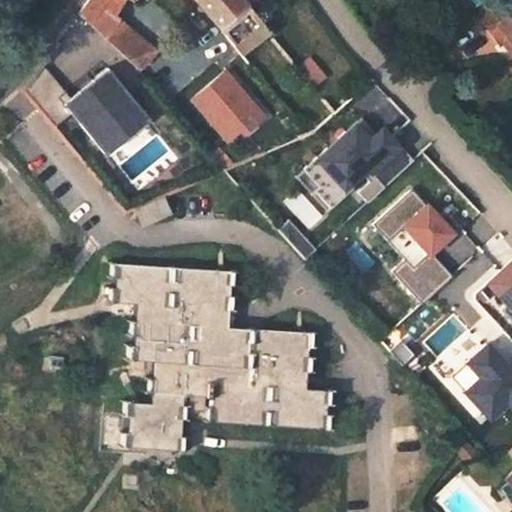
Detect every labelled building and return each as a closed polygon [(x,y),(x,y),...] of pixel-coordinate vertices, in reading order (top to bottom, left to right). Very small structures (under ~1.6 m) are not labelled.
[(104,41),(119,23),(113,17),(95,0),(88,0),(78,14),(104,41)] [(95,0),(113,17),(125,0),(95,0)] [(241,3),(245,0),(192,0),(236,53),(263,30),(241,3)] [(511,0),(499,0),(475,19),(497,48),(506,41),(511,49),(511,60),(511,0)] [(150,55),(119,23),(104,41),(133,71),(150,55)] [(64,107),(94,147),(139,113),(102,65),(63,94),(45,71),(26,86),(50,118),(64,107)] [(409,158),(361,107),(302,162),(333,195),(363,167),(380,185),(409,158)] [(419,299),(448,274),(428,250),(450,231),(412,188),(361,233),(371,244),(371,243),(419,299)] [(140,225),(170,212),(162,196),(132,208),(140,225)] [(511,255),(482,279),(511,316),(511,255)] [(207,420),(328,428),(330,388),(304,386),(305,369),(310,369),(311,332),(228,327),(231,272),(109,263),(108,300),(132,302),(131,320),(127,320),(125,358),(152,359),(151,376),(146,376),(146,399),(124,398),(122,445),(184,450),(187,394),(209,395),(207,420)] [(501,405),(511,415),(511,414),(511,343),(503,334),(490,347),(481,338),(458,359),(470,372),(453,388),(484,421),(501,405)]
